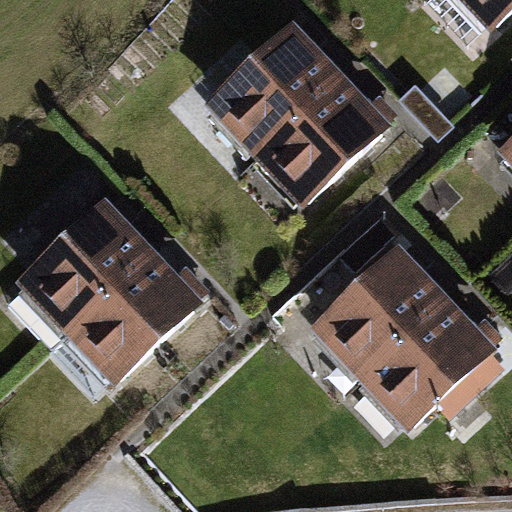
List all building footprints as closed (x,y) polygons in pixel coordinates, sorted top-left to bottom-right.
[(511,0),(445,0),(480,36),(511,3),(511,0)] [(210,107),(263,160),(347,75),(293,23),(210,107)] [(263,160),(317,213),(401,128),(347,75),(263,160)] [(511,144),(496,159),(511,177),(511,144)] [(109,201),(15,293),(64,343),(158,252),(109,201)] [(354,383),(451,285),(399,234),(302,332),(354,383)] [(158,252),(64,343),(113,393),(207,302),(158,252)] [(406,434),(503,337),(451,285),(354,383),(406,434)]
